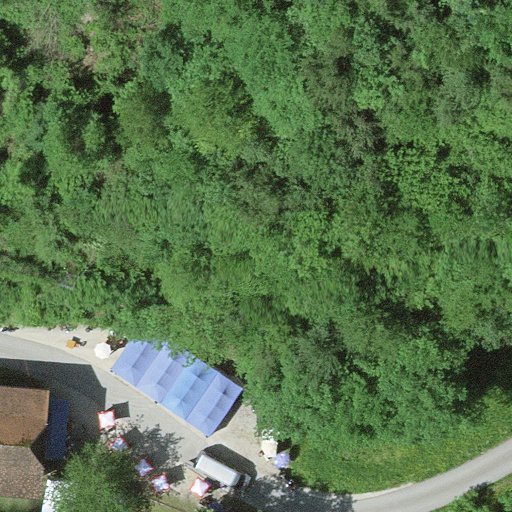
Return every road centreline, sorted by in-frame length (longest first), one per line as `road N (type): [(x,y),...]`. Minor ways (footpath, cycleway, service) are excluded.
road 1 (residential): [(0,348),(69,369),(222,471),(287,504),(328,511)]
road 2 (residential): [(356,511),(401,504),(511,457)]
